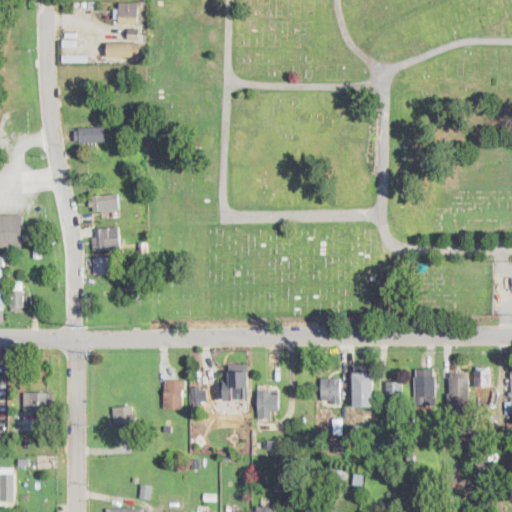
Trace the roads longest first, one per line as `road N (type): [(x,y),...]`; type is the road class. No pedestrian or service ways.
road 1 (residential): [(511,336),(0,338)]
road 2 (residential): [(47,19),(49,107),(74,247),(78,511)]
